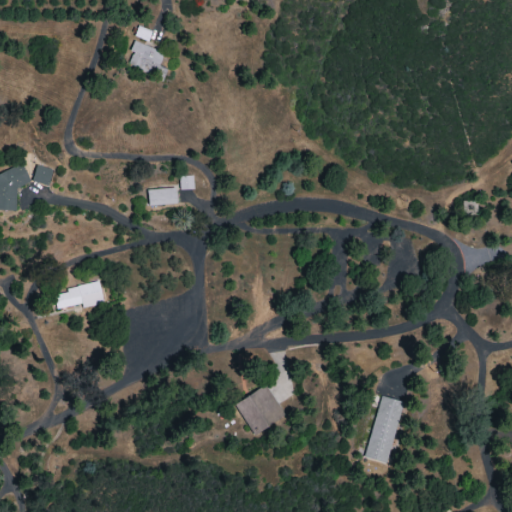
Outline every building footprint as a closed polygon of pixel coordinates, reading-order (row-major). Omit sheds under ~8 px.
[(162,53),(133,40),(128,51),(131,52),(126,66),(160,81),(165,69),(157,66),(162,53)] [(30,182),(46,186),(51,170),(35,165),(30,182)] [(0,169),(0,210),(14,211),(14,185),(24,185),(25,170),(0,169)] [(178,190),(192,189),(192,176),(178,176),(178,190)] [(147,205),(175,204),(174,188),(146,189),(147,205)] [(101,304),(98,282),(64,288),(65,293),(52,295),(54,309),(81,304),(81,307),(101,304)] [(232,405),(253,436),(284,415),(263,384),(232,405)] [(362,457),(385,464),(402,402),(379,396),(362,457)]
